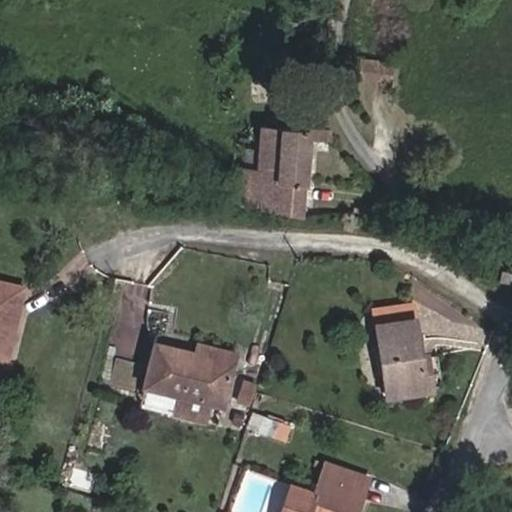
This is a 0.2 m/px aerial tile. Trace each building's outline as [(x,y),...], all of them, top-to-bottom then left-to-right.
[(356,81),(390,86),(393,62),(360,58),(356,81)] [(307,140),(308,130),(261,128),(257,173),(236,169),(230,205),(302,218),(307,140)] [(331,141),(331,131),(308,130),(307,140),(331,141)] [(10,343),(22,288),(0,283),(0,353),(3,342),(10,343)] [(432,392),(426,352),(419,353),(412,304),(373,309),(386,398),(432,392)] [(0,376),(3,377),(10,343),(3,342),(0,353),(0,376)] [(222,407),(231,368),(194,359),(195,354),(154,344),(143,387),(179,396),(175,415),(204,422),(209,404),(222,407)] [(231,368),(235,354),(198,344),(195,354),(194,359),(231,368)] [(248,406),(255,384),(243,381),(237,402),(248,406)] [(284,441),(289,425),(253,413),(247,428),(284,441)] [(354,511),(367,479),(325,464),(314,495),(291,486),(281,511),(354,511)]
